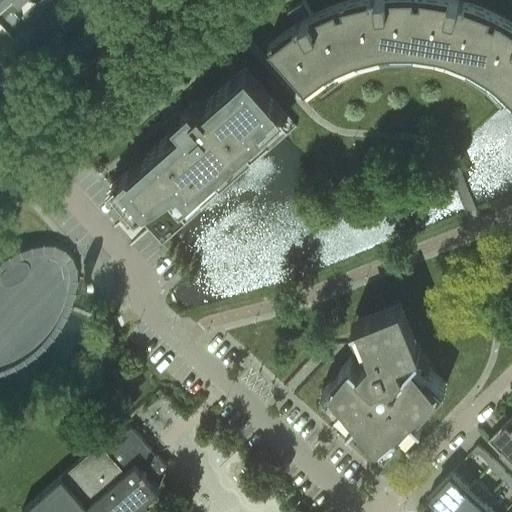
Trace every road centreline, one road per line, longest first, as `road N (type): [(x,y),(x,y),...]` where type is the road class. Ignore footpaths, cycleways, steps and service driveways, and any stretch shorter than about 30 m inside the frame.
road 1 (residential): [(362,511),(150,314),(139,278),(47,176)]
road 2 (tertiary): [(0,142),(162,0)]
road 3 (residential): [(384,511),(511,384)]
